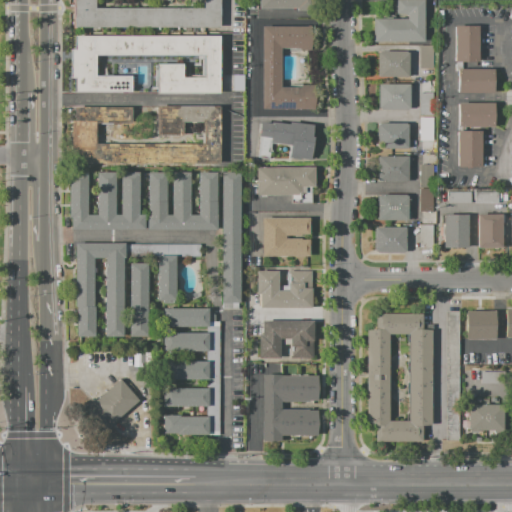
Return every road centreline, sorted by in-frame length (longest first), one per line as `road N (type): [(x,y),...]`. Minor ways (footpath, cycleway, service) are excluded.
road 1 (residential): [(342,0),(348,147),(341,482)]
road 2 (secondary): [(195,482),(511,481)]
road 3 (residential): [(511,280),(342,281)]
road 4 (tertiary): [(42,155),(42,0)]
road 5 (tertiary): [(17,260),(16,386)]
